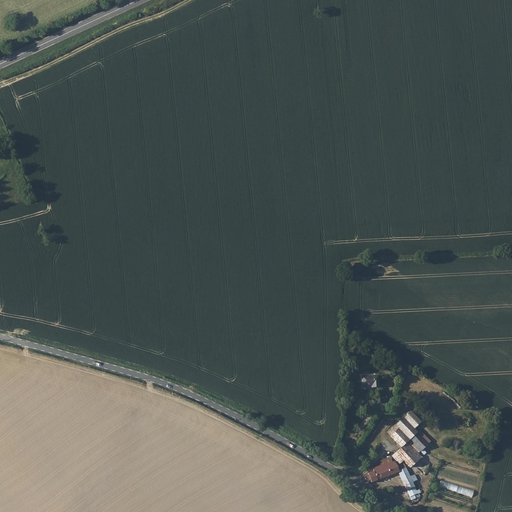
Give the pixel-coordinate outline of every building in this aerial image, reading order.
[(377,375),(361,375),(362,386),(370,386),(370,387),(378,387),(377,375)] [(386,432),(391,437),(408,442),(413,443),(410,439),(418,432),(414,428),(420,422),(410,411),(386,432)] [(420,430),(418,432),(428,443),(430,441),(420,430)] [(418,432),(410,439),(413,443),(424,446),(428,443),(418,432)] [(408,442),(391,437),(400,448),(391,456),(399,464),(403,460),(410,467),(422,457),(418,453),(408,442)] [(413,443),(408,442),(418,453),(420,451),(413,443)] [(424,446),(413,443),(420,451),(424,455),(426,453),(422,448),(424,446)] [(380,466),(372,469),(373,472),(377,480),(397,472),(411,500),(419,497),(418,494),(421,493),(419,489),(416,491),(413,482),(417,480),(415,475),(411,476),(410,475),(409,475),(404,464),(397,467),(395,463),(392,464),(389,457),(378,462),(380,466)] [(373,472),(368,474),(364,476),(365,480),(367,481),(370,480),(371,482),(377,480),(373,472)] [(440,487),(473,497),(475,490),(442,480),(440,487)]
